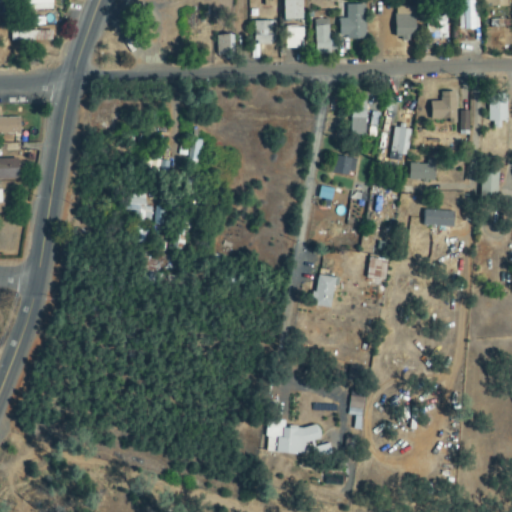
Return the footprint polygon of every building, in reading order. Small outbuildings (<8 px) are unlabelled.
[(51,10),(51,0),(24,0),(25,11),(51,10)] [(299,0),(282,0),(283,21),(302,20),(301,0),(299,0)] [(458,30),(476,30),(475,0),(457,1),(458,30)] [(363,5),(345,6),(345,20),(337,20),(337,40),(364,39),(363,5)] [(413,7),(393,7),(394,39),(414,39),(413,7)] [(445,39),(445,15),(431,16),(431,39),(445,39)] [(328,20),(313,20),(314,55),(329,55),(328,20)] [(272,22),(252,21),(251,45),(273,46),(273,37),(271,37),(272,22)] [(302,29),(284,29),(284,49),(302,49),(302,29)] [(214,36),(215,58),(232,57),(232,35),(214,36)] [(454,92),(439,93),(439,102),(429,103),(429,120),(455,119),(454,92)] [(488,130),(504,130),(504,95),(488,95),(488,130)] [(365,103),(350,102),(349,134),(364,135),(365,103)] [(467,112),(458,112),(457,129),(467,130),(467,112)] [(0,134),(18,135),(19,119),(0,118),(0,134)] [(406,163),(408,130),(391,128),(388,162),(406,163)] [(0,180),(22,180),(21,152),(5,152),(5,157),(0,156),(0,180)] [(349,178),(353,161),(334,156),(330,173),(349,178)] [(434,160),(425,159),(425,165),(407,164),(407,181),(433,182),(434,160)] [(483,167),(482,194),(497,195),(498,168),(483,167)] [(332,190),(319,187),(316,199),(330,202),(332,190)] [(134,224),(146,223),(145,195),(125,196),(125,212),(134,212),(134,224)] [(453,212),(422,211),(421,227),(452,228),(453,212)] [(365,278),(384,280),(386,261),(367,258),(365,278)] [(329,310),(335,280),(316,276),(311,306),(329,310)] [(346,381),(361,383),(363,369),(348,367),(346,381)] [(263,453),(302,456),(303,446),(313,447),(313,441),(317,441),(318,430),(283,427),(283,421),(266,420),(263,453)]
